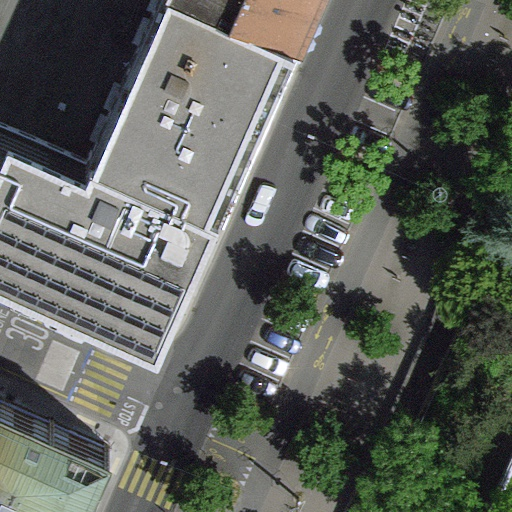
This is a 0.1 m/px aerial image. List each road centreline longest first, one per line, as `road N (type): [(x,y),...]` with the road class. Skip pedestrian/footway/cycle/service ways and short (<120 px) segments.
road 1 (tertiary): [(367,0),(180,416)]
road 2 (residential): [(0,333),(180,416)]
